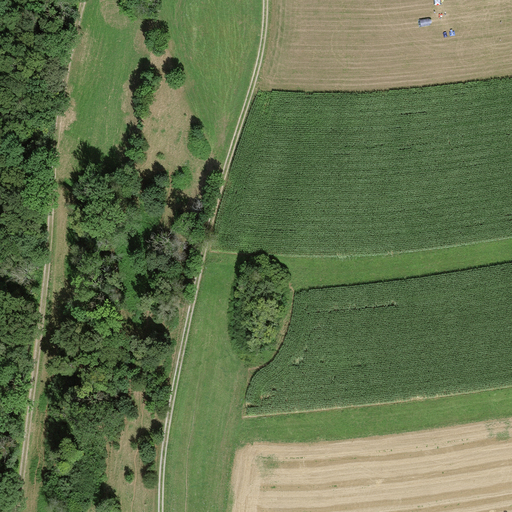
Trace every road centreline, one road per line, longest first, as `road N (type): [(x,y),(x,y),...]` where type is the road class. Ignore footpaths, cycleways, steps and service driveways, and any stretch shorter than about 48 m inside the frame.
road 1 (track): [(160,511),(167,417),(196,266),(260,46),(263,0)]
road 2 (track): [(14,511),(58,94),(82,0)]
